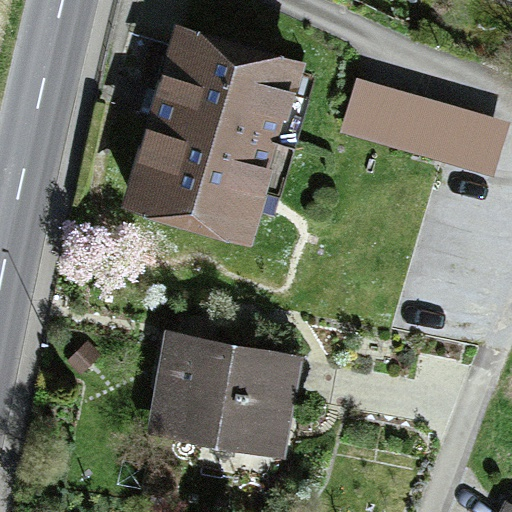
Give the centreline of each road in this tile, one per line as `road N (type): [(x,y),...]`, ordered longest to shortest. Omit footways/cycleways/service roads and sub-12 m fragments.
road 1 (primary): [(0,285),(62,0)]
road 2 (residential): [(511,316),(432,511)]
